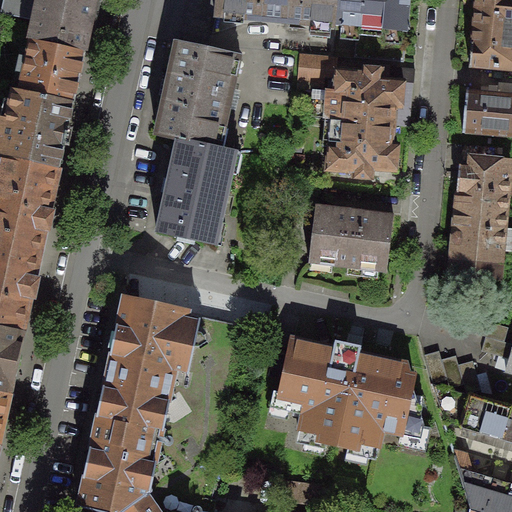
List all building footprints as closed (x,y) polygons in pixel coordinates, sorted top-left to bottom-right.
[(35,22),(40,0),(5,0),(2,15),(35,22)] [(31,43),(32,44),(85,55),(96,0),(40,0),(35,22),(31,43)] [(218,0),(217,16),(337,27),(339,0),(218,0)] [(411,0),(339,0),(337,27),(359,29),(358,36),(385,39),(386,31),(408,33),(411,0)] [(511,42),(511,0),(476,0),(477,1),(469,69),(511,73),(511,49),(507,50),(508,42),(511,42)] [(406,63),(408,33),(386,31),(385,39),(358,36),(356,58),(406,63)] [(32,44),(21,92),(74,103),(85,55),(32,44)] [(180,44),(159,136),(179,141),(218,150),(239,58),(180,44)] [(300,82),(324,84),(325,76),(330,76),(331,58),(302,56),(300,82)] [(388,83),(404,84),(414,84),(415,71),(389,69),(388,83)] [(402,109),(404,84),(388,83),(381,82),(382,72),(363,71),(362,75),(336,73),(334,92),(328,91),(326,121),(339,122),(394,126),(395,109),(402,109)] [(1,158),(3,158),(60,170),(74,103),(21,92),(15,91),(9,121),(3,119),(0,131),(0,137),(5,139),(1,158)] [(511,97),(468,94),(465,135),(511,138),(511,97)] [(392,147),(394,126),(339,122),(337,149),(328,149),(327,172),(353,174),(352,178),(372,180),(373,170),(396,172),(398,147),(392,147)] [(179,141),(158,235),(217,248),(238,154),(218,150),(179,141)] [(3,158),(0,172),(0,213),(48,224),(60,170),(3,158)] [(461,168),(458,209),(508,213),(511,163),(511,162),(484,160),(483,169),(461,168)] [(387,274),(395,217),(317,207),(310,265),(387,274)] [(458,209),(452,274),(502,279),(508,213),(458,209)] [(0,213),(0,265),(37,274),(48,224),(0,213)] [(0,265),(0,327),(24,333),(37,274),(0,265)] [(87,476),(80,508),(98,511),(157,511),(147,498),(149,490),(152,490),(158,464),(154,464),(162,428),(165,429),(171,403),(168,403),(175,369),(190,373),(201,323),(186,319),(188,312),(127,299),(120,329),(117,328),(112,353),(114,354),(106,389),(104,389),(98,414),(101,415),(93,451),(91,450),(85,475),(87,476)] [(511,360),(511,359),(511,345),(505,343),(509,328),(481,320),(477,336),(487,339),(483,352),(511,360)] [(0,391),(11,394),(24,333),(0,327),(0,391)] [(383,429),(422,438),(424,427),(420,414),(423,409),(419,408),(412,386),(415,379),(409,377),(406,366),(361,356),(363,348),(337,342),(335,350),(295,341),(280,407),(307,413),(301,437),(322,442),(322,440),(357,447),(357,449),(377,453),(383,429)] [(426,356),(435,385),(449,380),(452,390),(465,386),(468,395),(482,391),(473,362),(461,366),(457,357),(443,361),(440,352),(426,356)] [(446,425),(457,426),(511,442),(511,407),(468,395),(452,390),(435,385),(446,425)] [(0,441),(11,394),(0,391),(0,441)] [(456,457),(472,511),(476,511),(511,511),(511,484),(475,474),(469,455),(458,458),(458,457),(456,457)] [(327,507),(321,486),(282,481),(280,501),(327,507)]
